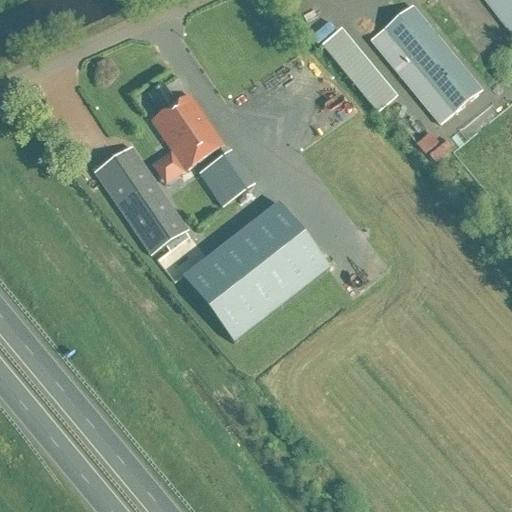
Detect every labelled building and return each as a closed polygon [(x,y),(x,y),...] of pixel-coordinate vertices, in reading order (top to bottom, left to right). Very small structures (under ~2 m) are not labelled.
[(511,0),(483,0),(511,37),(511,0)] [(409,14),(371,45),(440,129),(482,95),(424,23),(419,26),(409,14)] [(376,116),(396,100),(330,20),(311,36),(376,116)] [(176,108),(163,89),(148,99),(152,105),(148,108),(158,122),(151,126),(172,156),(153,170),(166,189),(197,167),(223,149),(189,100),(176,108)] [(223,149),(197,167),(224,207),(251,189),(223,149)] [(150,261),(189,235),(132,150),(93,177),(150,261)] [(279,208),(181,281),(233,348),(329,273),(279,208)]
